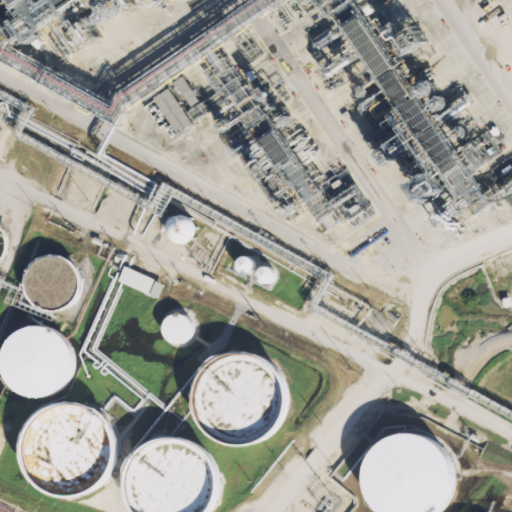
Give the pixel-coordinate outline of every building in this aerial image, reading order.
[(188,106),(172,82),(180,77),(196,100),(188,106)] [(173,133),(150,98),(165,88),(188,124),(173,133)] [(189,235),(186,240),(181,243),(175,244),(170,243),(165,240),(162,235),(161,229),(162,224),(165,219),(170,216),(175,215),(181,216),(186,219),(189,224),(190,229),(189,235)] [(242,274),(255,271),(252,255),(238,258),(242,274)] [(72,295),(65,304),(56,310),(46,312),(35,310),(26,304),(20,295),(17,284),(20,273),(26,264),(35,258),(46,256),(56,258),(65,264),(72,273),(74,284),(72,295)] [(245,268),(243,271),(240,273),(237,273),(234,273),(232,271),(230,268),(229,265),(230,262),(232,260),(234,258),(237,257),(240,258),(243,260),(245,262),(245,265),(245,268)] [(275,281),(274,265),(259,267),(260,282),(275,281)] [(156,298),(116,280),(123,266),(162,283),(156,298)] [(264,279),(263,281),(260,283),(257,284),(254,283),(251,281),(250,279),(249,276),(250,273),(251,270),(254,268),(257,268),(260,268),(263,270),(264,273),(265,276),(264,279)] [(184,334),(181,339),(176,342),(171,343),(166,342),(161,339),(158,334),(157,329),(158,323),(161,319),(166,316),(171,315),(176,316),(181,319),(184,323),(185,329),(184,334)] [(64,376),(56,388),(44,395),(30,398),(17,395),(5,388),(0,380),(0,343),(5,336),(17,328),(30,325),(44,328),(56,336),(64,348),(67,362),(64,376)] [(273,417),(263,432),(248,443),(230,446),(212,443),(197,432),(187,417),(183,399),(187,381),(197,366),(212,356),(230,352),(248,356),(263,366),(273,381),(277,399),(273,417)] [(102,469),(92,484),(76,494),(59,498),(41,494),(25,484),(15,469),(12,451),(15,433),(25,418),(41,407),(59,404),(76,407),(92,418),(102,433),(105,451),(102,469)] [(437,497),(428,511),(426,511),(365,511),(364,511),(355,497),(351,480),(355,463),(364,448),(379,438),(396,435),(413,438),(428,448),(437,463),(441,480),(437,497)] [(204,502),(197,511),(123,511),(117,502),(114,485),(117,467),(128,451),(143,441),(161,438),(179,441),(194,451),(204,467),(208,485),(204,502)]
